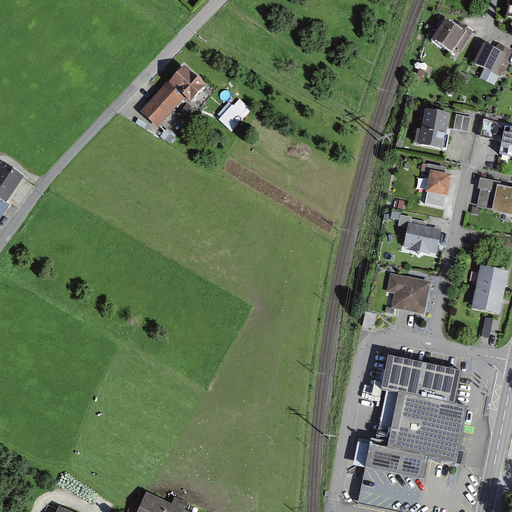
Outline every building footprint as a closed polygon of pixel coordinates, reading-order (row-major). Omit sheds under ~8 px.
[(511,0),(507,0),(503,17),(511,19),(511,0)] [(458,31),(445,22),(432,41),(452,55),(456,50),(461,53),(475,34),(462,25),(458,31)] [(500,53),(485,46),(475,66),(497,77),(504,61),(508,63),(511,56),(511,50),(504,47),(500,53)] [(203,89),(180,69),(141,114),(155,126),(179,100),(187,107),(203,89)] [(251,110),(236,97),(218,117),(233,130),(251,110)] [(191,105),(180,115),(187,122),(197,111),(191,105)] [(448,116),(420,110),(413,147),(441,153),(448,116)] [(472,118),(456,115),(453,130),(469,133),(472,118)] [(511,130),(504,129),(499,154),(511,156),(511,130)] [(18,179),(0,166),(0,219),(8,208),(1,204),(18,179)] [(449,177),(425,172),(421,193),(445,198),(449,177)] [(499,183),(481,180),(478,191),(481,191),(477,209),(511,216),(511,190),(498,187),(499,183)] [(287,188),(283,194),(295,201),(299,195),(287,188)] [(441,233),(406,227),(402,250),(437,256),(441,233)] [(489,248),(490,239),(473,236),(472,246),(489,248)] [(511,276),(481,270),(473,313),(503,319),(511,276)] [(433,285),(389,276),(385,295),(393,297),(391,309),(426,316),(433,285)] [(368,309),(364,323),(375,326),(379,312),(368,309)] [(463,374),(388,359),(382,392),(387,393),(399,395),(456,406),(463,374)] [(389,446),(399,395),(387,393),(377,443),(389,446)] [(424,482),(428,460),(457,465),(468,408),(456,406),(399,395),(389,446),(388,451),(370,448),(366,470),(424,482)] [(353,469),(366,470),(370,448),(358,446),(353,469)] [(141,496),(133,511),(183,511),(187,503),(173,497),(168,507),(141,496)]
